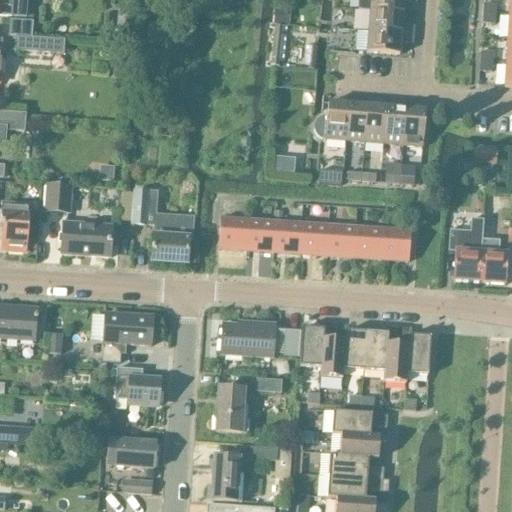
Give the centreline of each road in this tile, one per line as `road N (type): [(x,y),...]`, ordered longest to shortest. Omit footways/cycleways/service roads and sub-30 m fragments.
road 1 (residential): [(191,292),(501,314)]
road 2 (residential): [(177,511),(191,292)]
road 3 (residential): [(486,511),(501,314)]
road 4 (residential): [(0,279),(191,292)]
